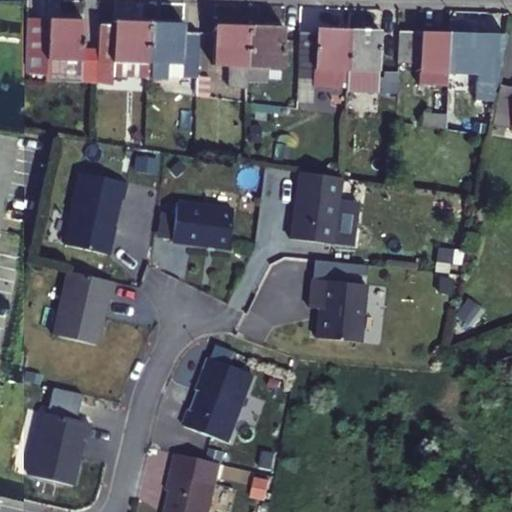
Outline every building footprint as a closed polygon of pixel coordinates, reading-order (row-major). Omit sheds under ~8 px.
[(82,60),(84,19),(27,17),(25,73),(47,76),(46,59),(82,60)] [(114,24),(99,24),(96,82),(112,84),(113,77),(147,78),(149,22),(114,20),(114,24)] [(183,33),(183,23),(149,22),(147,78),(146,81),(164,82),(166,64),(197,66),(199,33),(183,33)] [(247,82),(249,26),(214,24),(212,66),(228,67),(228,85),(222,85),(221,99),(246,103),(247,82)] [(249,26),(247,82),(267,82),(268,67),(282,68),(283,27),(249,26)] [(315,28),(314,32),(299,32),(297,78),(313,78),(313,89),(340,90),(341,71),(347,71),(348,29),(315,28)] [(378,72),(379,31),(348,29),(347,71),(345,116),(361,118),(362,90),(372,90),(373,72),(378,72)] [(446,73),(448,34),(399,31),(397,62),(418,62),(418,72),(446,73)] [(445,114),(444,130),(486,135),(489,119),(456,116),(457,74),(477,74),(478,58),(485,59),(485,80),(497,81),(505,36),(448,34),(446,73),(445,114)] [(279,107),(295,109),(297,78),(281,77),(279,107)] [(422,126),(444,130),(445,114),(423,113),(422,126)] [(333,244),(342,177),(341,177),(300,171),(296,195),(299,195),(298,203),(295,206),(291,239),(333,244)] [(125,185),(79,175),(70,213),(71,213),(64,247),(107,256),(110,240),(111,238),(118,201),(122,202),(125,185)] [(172,240),(228,247),(233,208),(177,200),(172,240)] [(61,270),(52,335),(102,342),(111,277),(61,270)] [(316,340),(360,345),(366,287),(311,281),(309,310),(319,311),(316,340)] [(253,377),(211,362),(199,394),(202,395),(194,414),(190,413),(184,429),(229,446),(239,420),(238,420),(253,377)] [(28,478),(73,488),(83,442),(86,443),(90,425),(43,415),(28,478)] [(211,511),(217,487),(171,477),(167,493),(170,494),(165,511),(211,511)]
